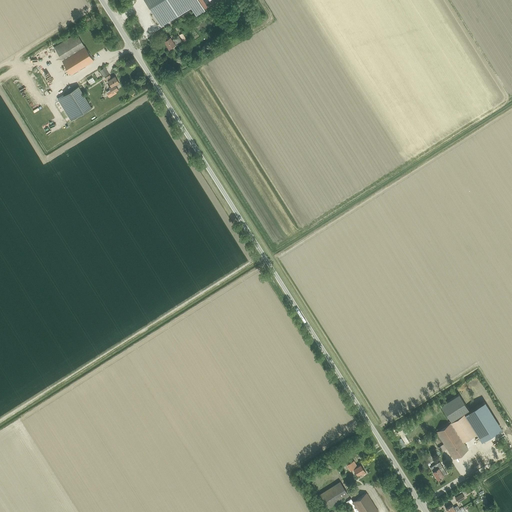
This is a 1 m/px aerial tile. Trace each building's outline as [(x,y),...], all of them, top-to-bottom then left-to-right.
[(146,0),(161,23),(191,4),(197,13),(204,8),(201,4),(198,0),(146,0)] [(198,0),(201,4),(204,8),(216,0),(198,0)] [(140,16),(145,13),(139,2),(134,4),(140,16)] [(93,61),(84,47),(76,33),(53,47),(62,61),(71,75),(93,61)] [(170,37),(164,41),(168,49),(174,45),(181,41),(178,35),(175,37),(175,38),(171,40),(170,37)] [(104,67),(99,71),(103,77),(108,74),(104,67)] [(109,75),(105,78),(107,82),(108,81),(111,87),(109,88),(112,93),(112,95),(113,96),(114,92),(118,90),(115,85),(119,83),(115,76),(111,79),(109,75)] [(71,120),(76,117),(91,108),(78,86),(58,99),(71,120)] [(469,411),(458,394),(441,405),(451,421),(460,415),(461,417),(464,415),(469,411)] [(453,459),(468,450),(463,442),(476,434),(464,415),(461,417),(451,423),(436,432),(453,459)] [(366,474),(364,471),(361,465),(357,467),(355,463),(352,465),(354,469),(357,475),(361,473),(362,476),(366,474)] [(443,476),(438,468),(439,468),(437,463),(430,467),(433,472),(438,480),(443,476)] [(353,502),(349,495),(340,481),(320,494),(328,508),(344,498),(351,510),(352,511),(377,511),(378,511),(367,493),(353,502)] [(465,498),(462,493),(455,498),(458,502),(465,498)]
